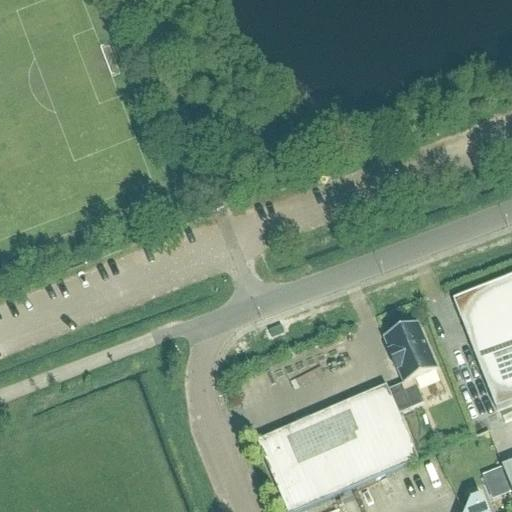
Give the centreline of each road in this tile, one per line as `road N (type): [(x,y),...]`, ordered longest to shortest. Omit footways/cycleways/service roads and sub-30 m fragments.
road 1 (unclassified): [(210,325),(511,213)]
road 2 (unclassified): [(0,399),(210,325)]
road 3 (unclassified): [(247,511),(201,395),(210,325)]
